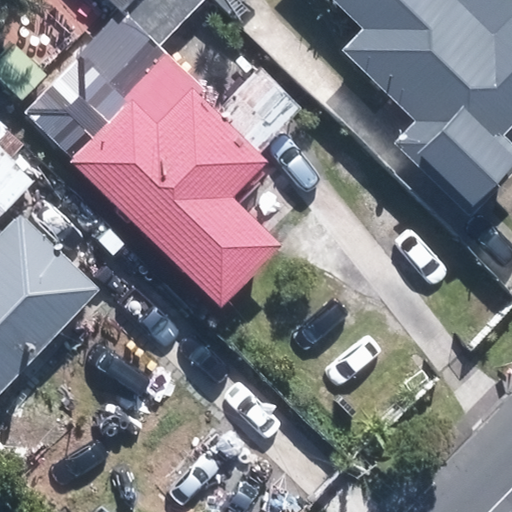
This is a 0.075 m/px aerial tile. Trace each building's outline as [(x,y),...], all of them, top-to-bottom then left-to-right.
[(140,0),(102,0),(121,19),(140,0)] [(396,147),(472,219),(511,176),(511,143),(505,137),(511,129),(511,0),(333,0),(365,30),(344,53),(419,124),(396,147)] [(66,161),(211,304),(271,243),(222,195),(259,158),(192,92),(196,88),(162,55),(122,95),(79,52),(22,110),(70,157),(66,161)] [(0,216),(38,178),(0,140),(0,216)] [(0,391),(98,289),(20,214),(0,234),(0,391)] [(286,476),(227,421),(203,446),(262,501),(286,476)]
